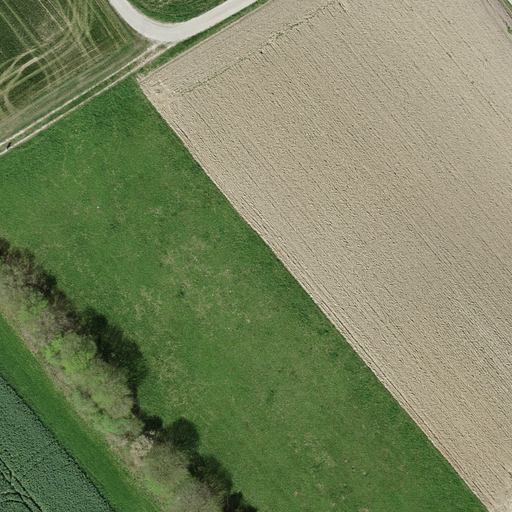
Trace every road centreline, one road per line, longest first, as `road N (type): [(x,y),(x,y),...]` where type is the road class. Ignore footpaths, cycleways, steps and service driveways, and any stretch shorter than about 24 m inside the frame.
road 1 (track): [(175,33),(0,148)]
road 2 (track): [(243,0),(175,33),(147,28),(117,0)]
